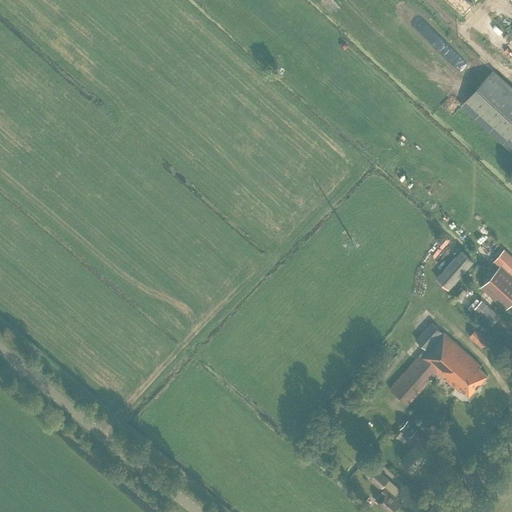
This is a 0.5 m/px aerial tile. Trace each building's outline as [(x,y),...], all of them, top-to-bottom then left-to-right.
[(438,27),(430,36),(471,73),(478,65),(438,27)] [(437,67),(442,62),(433,54),(428,59),(437,67)] [(511,87),(494,70),(462,105),(511,150),(511,87)] [(438,78),(431,85),(444,97),(451,89),(438,78)] [(511,256),(504,249),(489,266),(495,271),(481,286),(506,308),(511,301),(511,256)] [(449,289),(473,261),(461,251),(437,278),(449,289)] [(474,308),(491,324),(499,316),(482,300),(474,308)] [(443,333),(431,323),(416,340),(426,348),(422,353),(423,354),(392,390),(408,404),(437,371),(461,392),(463,390),(469,396),(488,375),(479,367),(481,365),(444,332),(443,333)] [(470,335),(482,347),(488,340),(476,328),(470,335)] [(417,428),(408,419),(400,428),(409,437),(417,428)] [(399,429),(397,427),(392,433),(398,438),(403,432),(399,428),(399,429)] [(401,460),(415,472),(433,451),(420,439),(401,460)] [(388,479),(377,470),(370,478),(381,487),(388,479)] [(385,488),(375,499),(390,511),(392,511),(399,504),(396,501),(398,498),(385,488)]
